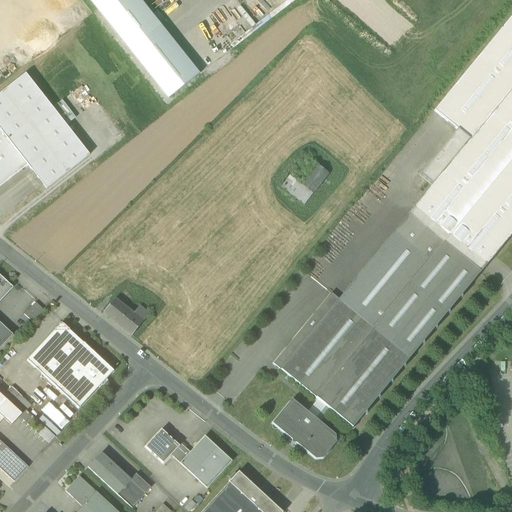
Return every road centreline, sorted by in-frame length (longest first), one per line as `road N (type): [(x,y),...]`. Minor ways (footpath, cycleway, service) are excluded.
road 1 (unclassified): [(511,307),(345,496)]
road 2 (residential): [(151,365),(276,464),(345,496)]
road 3 (residential): [(15,511),(151,365)]
road 4 (residential): [(0,246),(151,365)]
